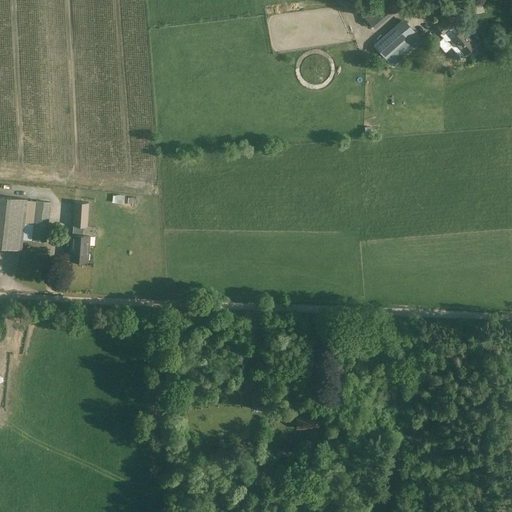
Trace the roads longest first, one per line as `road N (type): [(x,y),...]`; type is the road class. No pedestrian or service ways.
road 1 (track): [(511,319),(0,292)]
road 2 (track): [(392,478),(397,312)]
